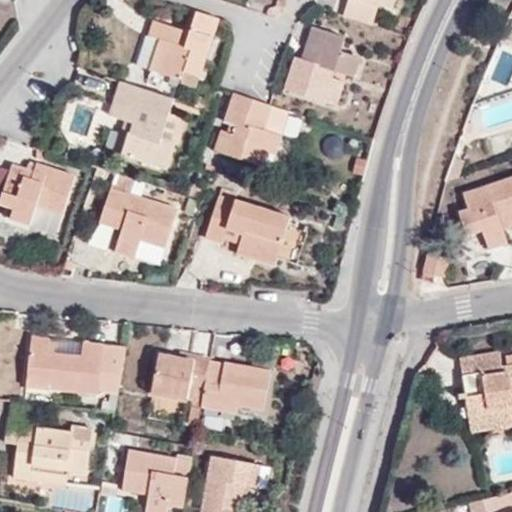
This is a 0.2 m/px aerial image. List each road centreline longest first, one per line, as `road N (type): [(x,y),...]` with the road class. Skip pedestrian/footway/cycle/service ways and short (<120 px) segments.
road 1 (unclassified): [(359,324),(0,290)]
road 2 (tertiary): [(445,0),(394,127),(359,324)]
road 3 (tertiary): [(389,317),(415,128),(467,0)]
road 4 (residential): [(432,308),(408,364),(372,511)]
road 5 (tertiary): [(337,511),(389,317)]
road 6 (tertiary): [(359,324),(315,511)]
